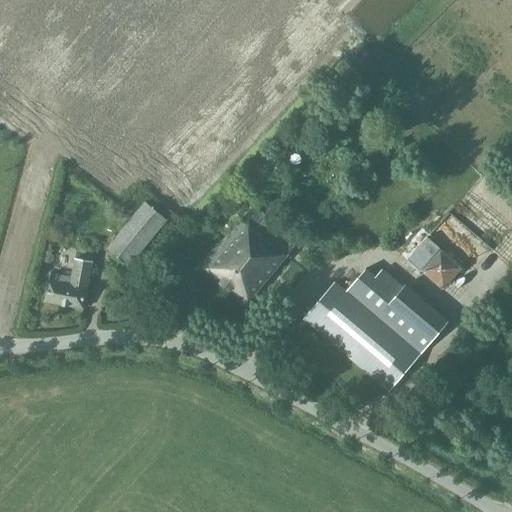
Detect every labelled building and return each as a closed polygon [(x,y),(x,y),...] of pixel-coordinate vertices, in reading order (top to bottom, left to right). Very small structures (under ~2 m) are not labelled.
[(268,160),(246,187),(260,199),(283,173),(268,160)] [(129,268),(167,220),(145,202),(106,248),(129,268)] [(201,268),(245,304),(298,242),(255,205),(201,268)] [(430,241),(416,258),(422,264),(437,247),(430,241)] [(52,250),(48,263),(66,268),(70,254),(52,250)] [(424,267),(437,282),(454,267),(441,252),(424,267)] [(84,310),(93,262),(75,258),(71,278),(50,274),(45,302),(84,310)] [(335,282),(304,319),(389,391),(433,339),(369,285),(377,276),(366,268),(346,292),(335,282)]
